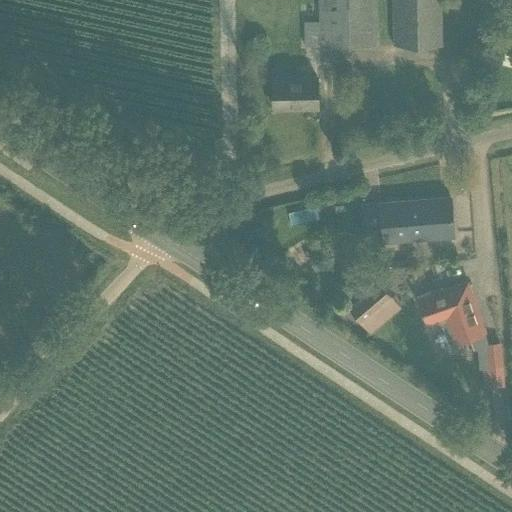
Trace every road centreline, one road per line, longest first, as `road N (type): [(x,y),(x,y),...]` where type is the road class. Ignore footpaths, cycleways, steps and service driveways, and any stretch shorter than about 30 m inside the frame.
road 1 (tertiary): [(511,470),(157,238)]
road 2 (unclassified): [(157,238),(285,187),(511,134)]
road 3 (unclassified): [(0,411),(157,238)]
road 4 (tertiary): [(157,238),(0,133)]
